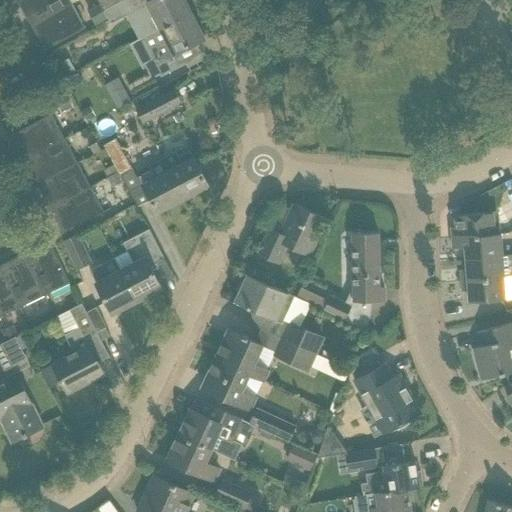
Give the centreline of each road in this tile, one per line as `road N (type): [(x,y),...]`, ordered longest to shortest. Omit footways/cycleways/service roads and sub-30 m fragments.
road 1 (unclassified): [(50,511),(99,483),(131,444),(255,166)]
road 2 (residential): [(483,444),(430,368),(416,310),(415,184)]
road 3 (unclassified): [(255,166),(228,0)]
road 4 (residential): [(255,166),(415,184)]
